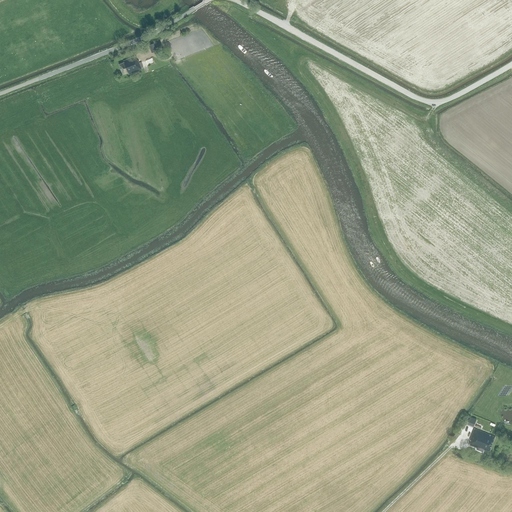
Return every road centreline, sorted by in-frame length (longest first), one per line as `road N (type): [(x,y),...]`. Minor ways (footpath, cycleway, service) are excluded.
road 1 (unclassified): [(237,0),(422,100),(456,96),(511,63)]
road 2 (unclassified): [(192,10),(0,93)]
